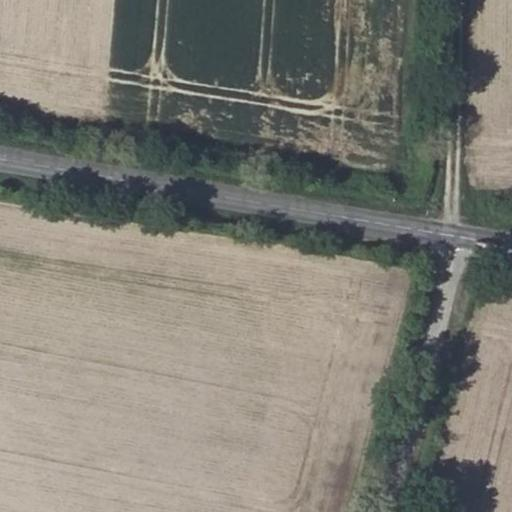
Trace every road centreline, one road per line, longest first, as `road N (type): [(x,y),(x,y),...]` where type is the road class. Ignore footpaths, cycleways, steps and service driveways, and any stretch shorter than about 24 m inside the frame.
road 1 (tertiary): [(0,156),(458,233)]
road 2 (unclassified): [(387,511),(458,233)]
road 3 (track): [(458,233),(456,0)]
